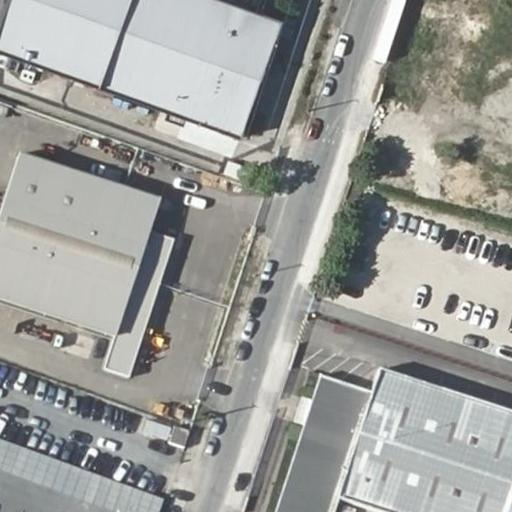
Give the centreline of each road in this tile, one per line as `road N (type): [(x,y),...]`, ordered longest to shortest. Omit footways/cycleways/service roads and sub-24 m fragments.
road 1 (unclassified): [(197,511),(366,0)]
road 2 (unknown): [(0,78),(240,162),(312,164)]
road 3 (unknown): [(271,287),(511,368)]
